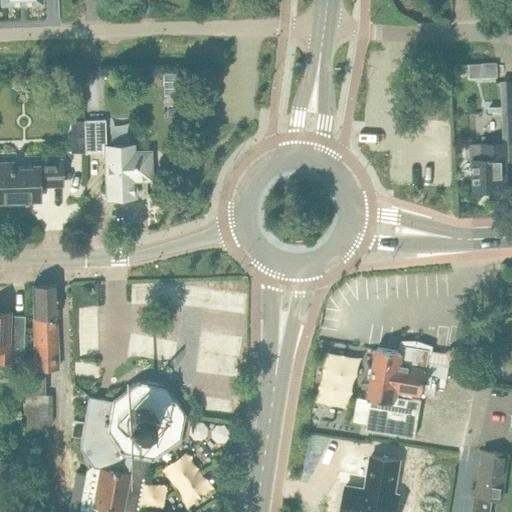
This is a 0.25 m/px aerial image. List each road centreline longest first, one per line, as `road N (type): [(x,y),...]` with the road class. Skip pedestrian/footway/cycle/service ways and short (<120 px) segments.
road 1 (unclassified): [(0,35),(323,27)]
road 2 (residential): [(0,261),(129,256),(225,231)]
road 3 (residential): [(511,32),(323,27)]
road 4 (tertiary): [(257,511),(277,368)]
